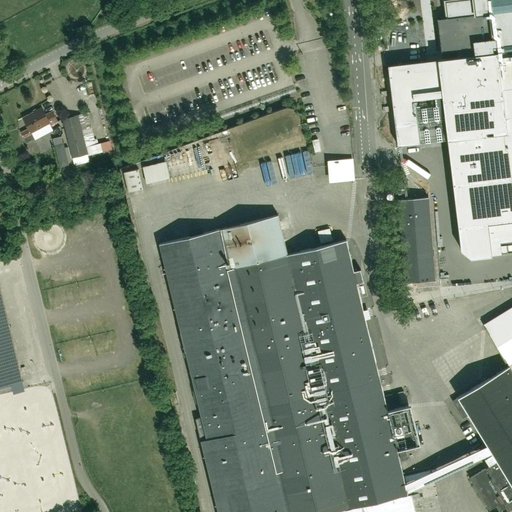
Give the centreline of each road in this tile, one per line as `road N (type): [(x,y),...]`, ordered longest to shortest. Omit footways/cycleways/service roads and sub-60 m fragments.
road 1 (unclassified): [(0,149),(75,457),(103,511)]
road 2 (residential): [(0,85),(186,0)]
road 3 (residential): [(366,148),(357,0)]
